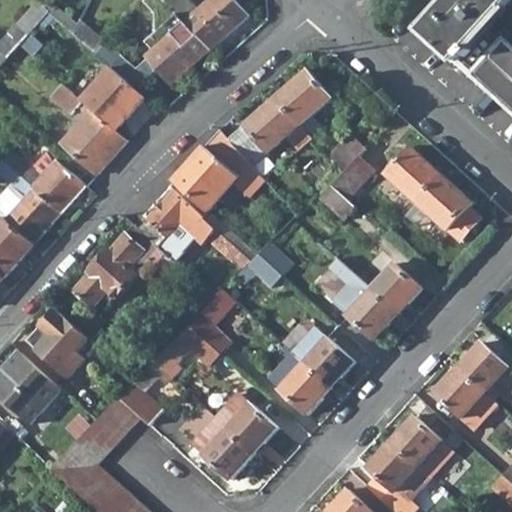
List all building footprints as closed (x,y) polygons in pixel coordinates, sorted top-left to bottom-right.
[(152,50),(145,56),(171,85),(210,50),(209,50),(163,0),(146,0),(144,3),(155,14),(155,32),(144,41),(152,50)] [(163,0),(209,50),(247,16),(231,0),(209,0),(197,11),(186,0),(163,0)] [(469,73),(511,112),(511,47),(501,37),(499,40),(484,27),(507,0),(444,0),(446,1),(421,29),(454,59),(457,55),(473,69),(469,73)] [(17,25),(29,35),(50,13),(38,3),(17,25)] [(50,13),(74,35),(78,26),(56,6),(50,13)] [(74,35),(97,55),(107,44),(80,22),(78,26),(74,35)] [(17,25),(0,42),(0,48),(2,51),(0,53),(0,67),(29,35),(17,25)] [(97,55),(112,69),(122,57),(107,44),(97,55)] [(86,106),(116,133),(147,98),(112,69),(82,103),(86,106)] [(276,98),(301,126),(332,98),(307,70),(276,98)] [(70,115),(82,103),(63,85),(51,98),(70,115)] [(251,165),(254,168),(287,138),(298,150),(312,137),(301,126),(276,98),(229,140),(251,165)] [(116,133),(86,106),(80,109),(86,114),(61,143),(97,176),(126,143),(116,133)] [(175,180),(209,211),(251,165),(229,140),(221,130),(175,180)] [(329,156),(344,174),(360,157),(366,149),(349,133),(329,156)] [(386,174),(417,203),(443,176),(411,146),(386,174)] [(3,161),(62,214),(86,187),(56,160),(37,182),(34,179),(35,172),(12,152),(3,161)] [(332,187),(347,200),(373,169),(360,157),(344,174),(332,187)] [(20,204),(5,221),(33,246),(62,214),(3,161),(0,165),(0,175),(16,190),(10,196),(20,204)] [(417,203),(459,241),(480,217),(468,207),(472,203),(443,176),(417,203)] [(320,198),(343,219),(355,206),(347,200),(332,187),(320,198)] [(173,191),(139,229),(176,264),(185,252),(167,237),(179,224),(196,241),(202,246),(212,235),(215,238),(220,233),(173,191)] [(0,276),(3,279),(33,246),(5,221),(0,216),(0,276)] [(185,252),(196,241),(179,224),(167,237),(185,252)] [(74,290),(93,307),(108,290),(117,299),(138,274),(153,289),(176,264),(139,229),(134,225),(111,250),(110,249),(89,273),(89,275),(74,290)] [(231,258),(243,269),(252,261),(223,236),(213,246),(229,260),(231,258)] [(258,255),(281,276),(292,264),(269,244),(258,255)] [(232,281),(240,290),(255,274),(271,288),(281,276),(258,255),(252,261),(243,269),(232,281)] [(370,289),(399,313),(422,288),(394,262),(370,289)] [(347,314),(375,339),(399,313),(370,289),(347,314)] [(27,340),(60,371),(90,340),(57,309),(27,340)] [(187,326),(219,354),(230,342),(199,313),(187,326)] [(153,362),(172,379),(181,370),(175,364),(189,350),(208,366),(219,354),(187,326),(153,362)] [(303,362),(330,388),(354,362),(315,326),(292,352),(303,362)] [(458,368),(485,393),(509,367),(482,342),(458,368)] [(0,372),(0,397),(29,425),(61,391),(20,352),(0,372)] [(98,360),(114,375),(121,369),(104,354),(98,360)] [(140,418),(150,426),(164,410),(143,392),(159,376),(168,384),(172,379),(153,362),(135,381),(128,388),(118,397),(140,418)] [(330,388),(303,362),(279,389),(307,414),(330,388)] [(435,393),(476,430),(498,405),(485,393),(458,368),(435,393)] [(114,375),(128,388),(135,381),(121,369),(114,375)] [(216,420),(254,454),(278,427),(240,392),(216,420)] [(51,469),(98,511),(149,511),(96,465),(140,418),(118,397),(95,422),(51,469)] [(391,441),(418,465),(424,459),(441,440),(415,415),(391,441)] [(192,445),(230,481),(254,454),(216,420),(192,445)] [(0,449),(14,434),(2,422),(0,424),(0,449)] [(455,453),(441,440),(424,459),(438,471),(455,453)] [(366,468),(407,505),(432,478),(418,465),(391,441),(366,468)] [(432,478),(438,471),(424,459),(418,465),(432,478)] [(493,488),(511,505),(511,482),(504,476),(493,488)] [(326,511),(372,511),(348,490),(326,511)]
